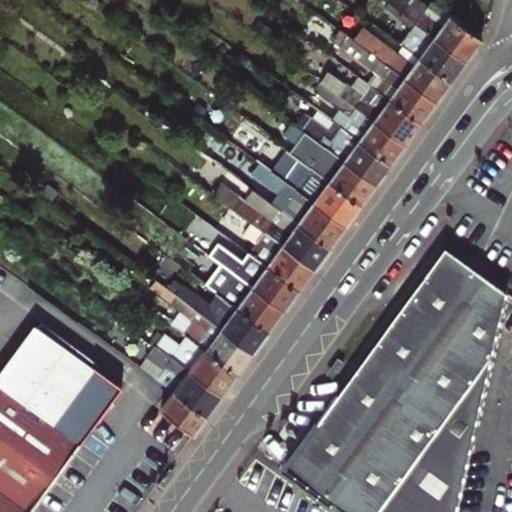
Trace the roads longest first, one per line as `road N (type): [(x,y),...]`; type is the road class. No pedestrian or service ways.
road 1 (secondary): [(370,243),(175,511)]
road 2 (secondary): [(511,50),(481,74),(370,243)]
road 3 (secondary): [(370,243),(511,88)]
